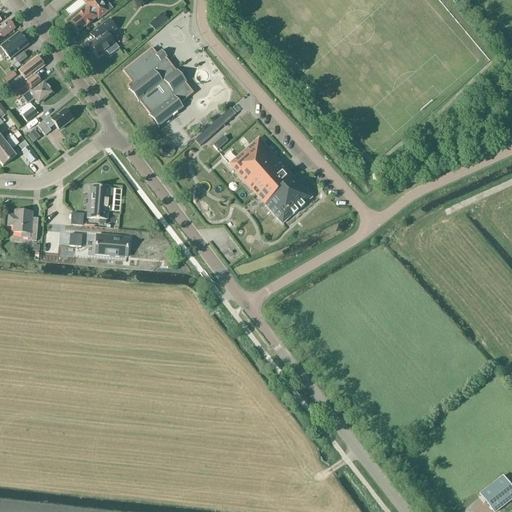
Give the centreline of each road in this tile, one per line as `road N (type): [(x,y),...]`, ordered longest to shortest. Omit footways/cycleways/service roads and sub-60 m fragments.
road 1 (residential): [(376,223),(206,34),(201,0)]
road 2 (tertiary): [(407,511),(245,303)]
road 3 (tertiary): [(245,303),(116,134)]
road 4 (residential): [(511,149),(412,195),(376,223)]
road 5 (residential): [(376,223),(245,303)]
road 6 (tertiary): [(116,134),(33,23)]
